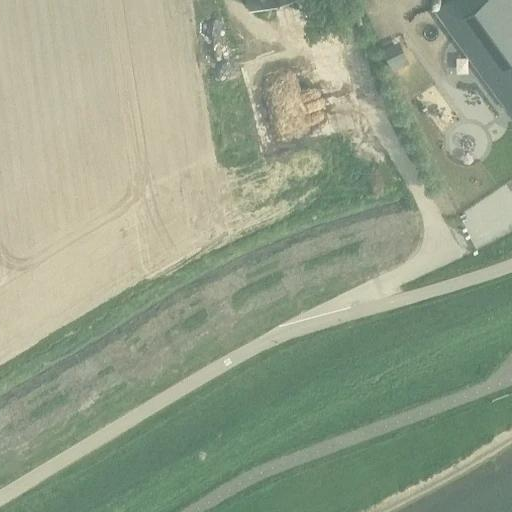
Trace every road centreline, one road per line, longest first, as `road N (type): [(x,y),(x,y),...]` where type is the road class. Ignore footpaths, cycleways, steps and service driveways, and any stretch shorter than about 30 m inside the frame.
road 1 (unclassified): [(0,502),(278,335)]
road 2 (unclassified): [(511,218),(278,335)]
road 3 (unclassified): [(278,335),(511,265)]
